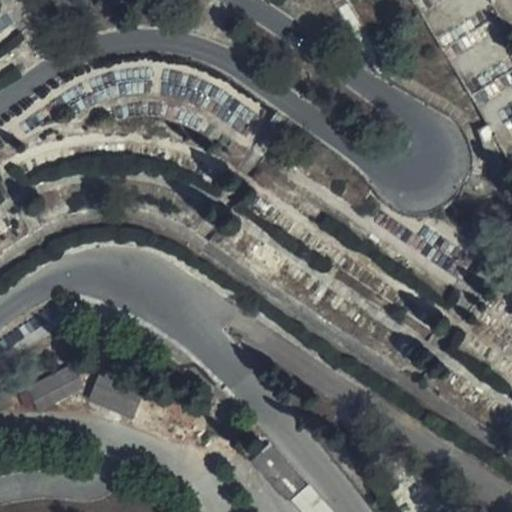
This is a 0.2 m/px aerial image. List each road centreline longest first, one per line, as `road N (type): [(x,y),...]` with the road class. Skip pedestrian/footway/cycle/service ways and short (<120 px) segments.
road 1 (unclassified): [(242,0),(426,119),(439,151),(415,176),(376,164),(227,58),(165,40),(71,58),(0,105)]
road 2 (unclassified): [(0,313),(60,277),(104,273),(134,282),(243,377),(355,511)]
